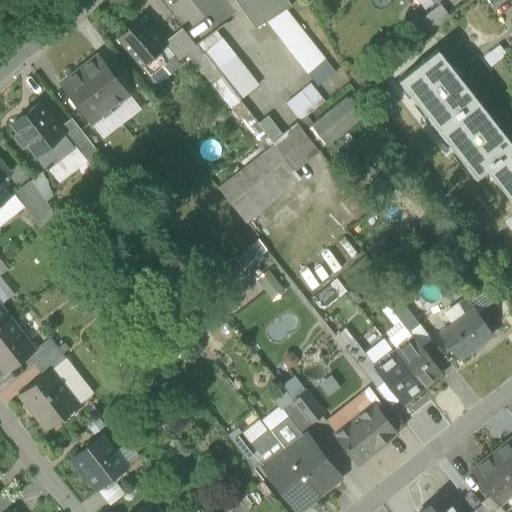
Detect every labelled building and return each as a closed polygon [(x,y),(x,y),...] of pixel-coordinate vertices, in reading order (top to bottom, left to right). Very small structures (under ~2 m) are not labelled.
[(254,28),(266,21),(285,9),(291,6),(287,0),(234,0),(254,28)] [(420,21),(429,32),(449,17),(439,5),(420,21)] [(335,72),(285,9),(266,21),(318,85),(335,72)] [(116,38),(141,66),(165,46),(163,43),(141,17),(116,38)] [(180,28),(163,43),(165,46),(180,64),(197,49),(180,28)] [(258,85),(222,39),(202,54),(239,101),(258,85)] [(475,176),(485,168),(511,147),(435,49),(398,78),(475,176)] [(98,54),(78,69),(108,107),(128,92),(98,54)] [(90,122),(108,107),(78,69),(60,83),(90,122)] [(285,103),(299,121),(324,101),(310,83),(285,103)] [(311,126),(325,144),(361,115),(347,98),(311,126)] [(248,115),(238,102),(229,110),(239,122),(248,115)] [(14,137),(33,161),(64,136),(59,130),(39,104),(12,126),(18,134),(14,137)] [(281,134),(267,116),(258,123),(272,141),(281,134)] [(64,136),(73,148),(86,138),(72,120),(59,130),(64,136)] [(296,123),(284,133),(304,160),(317,150),(296,123)] [(292,170),(304,160),(284,133),(272,143),(273,144),(292,170)] [(273,144),(233,175),(261,209),(300,179),(292,170),(273,144)] [(511,147),(485,168),(511,202),(511,147)] [(0,205),(10,198),(0,186),(0,181),(6,176),(0,168),(0,205)] [(245,222),(261,209),(233,175),(218,188),(245,222)] [(15,193),(10,198),(0,205),(0,225),(25,205),(15,193)] [(365,212),(351,195),(341,203),(355,220),(365,212)] [(257,240),(235,257),(242,267),(265,250),(257,240)] [(260,280),(269,298),(282,292),(273,273),(260,280)] [(0,325),(12,316),(0,299),(0,325)] [(391,309),(414,337),(423,330),(401,302),(391,309)] [(439,333),(459,358),(470,349),(475,355),(487,345),(483,339),(492,333),(473,308),(465,314),(462,309),(441,325),(444,329),(439,333)] [(144,328),(152,340),(173,323),(164,312),(144,328)] [(33,341),(12,316),(0,325),(0,364),(9,376),(31,359),(34,357),(26,347),(33,341)] [(414,337),(394,353),(422,388),(441,373),(414,337)] [(31,359),(35,365),(59,346),(55,340),(41,351),(34,357),(31,359)] [(343,347),(365,375),(374,369),(351,340),(343,347)] [(41,351),(33,341),(26,347),(34,357),(41,351)] [(68,357),(59,346),(35,365),(44,375),(48,373),(51,370),(68,357)] [(401,404),(422,388),(394,353),(374,369),(401,404)] [(30,406),(48,429),(76,407),(59,385),(61,382),(51,370),(48,373),(44,375),(23,392),(33,404),(30,406)] [(281,386),(292,401),(304,392),(293,377),(287,381),(281,386)] [(368,389),(364,392),(372,403),(376,408),(380,405),(368,389)] [(292,401),(310,423),(322,413),(305,391),(304,392),(292,401)] [(335,433),(372,403),(364,392),(326,422),(335,433)] [(282,409),(300,431),(310,423),(292,401),(282,409)] [(376,408),(395,432),(404,424),(385,401),(380,405),(376,408)] [(334,434),(357,464),(376,449),(375,447),(395,432),(376,408),(372,403),(335,433),(334,434)] [(233,443),(253,468),(265,459),(245,433),(233,443)] [(304,435),(285,450),(319,494),(338,479),(304,435)] [(95,487),(96,488),(111,476),(125,466),(101,436),(70,460),(82,476),(85,473),(95,487)] [(511,437),(491,454),(511,480),(511,437)] [(300,509),(319,494),(285,450),(265,465),(300,509)] [(498,503),(511,492),(511,480),(491,454),(470,470),(491,496),(497,504),(498,503)] [(111,476),(96,488),(109,504),(124,493),(111,476)] [(511,511),(511,492),(498,503),(504,511),(511,511)] [(456,511),(442,494),(418,511),(456,511)] [(487,511),(504,511),(498,503),(497,504),(491,496),(481,503),(487,511)] [(158,511),(149,500),(133,511),(158,511)]
